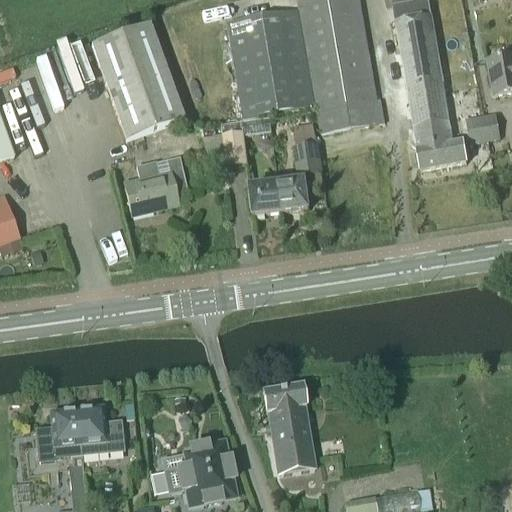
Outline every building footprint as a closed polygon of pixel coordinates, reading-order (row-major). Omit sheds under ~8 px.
[(380,103),(376,104),(358,0),(329,0),(297,5),(299,14),(227,26),(243,122),(316,109),(320,137),(384,126),(380,103)] [(426,0),(416,0),(391,4),(394,22),(429,16),(426,0)] [(429,16),(394,22),(412,128),(447,122),(429,16)] [(149,27),(89,49),(124,145),(184,123),(149,27)] [(511,96),(511,59),(488,63),(494,100),(511,96)] [(494,118),(482,120),(487,144),(498,142),(494,118)] [(270,121),(272,132),(284,131),(282,120),(270,121)] [(482,120),(466,123),(470,146),(487,144),(482,120)] [(270,121),(222,127),(224,138),(241,136),(242,139),(272,135),(272,132),(270,121)] [(413,135),(409,140),(410,147),(416,151),(419,174),(467,166),(463,143),(451,145),(447,122),(412,128),(413,135)] [(0,126),(0,166),(13,161),(0,126)] [(241,136),(224,138),(227,169),(245,167),(242,139),(241,136)] [(318,147),(291,151),(296,181),(322,177),(318,147)] [(130,221),(177,210),(174,197),(186,194),(178,160),(166,163),(168,173),(157,176),(155,164),(135,169),(138,183),(122,186),(130,221)] [(281,216),(308,213),(305,184),(277,188),(281,216)] [(249,191),(253,220),(281,216),(277,188),(249,191)] [(0,201),(0,249),(18,242),(6,211),(7,211),(3,201),(0,201)] [(39,255),(31,258),(34,269),(42,267),(39,255)] [(265,416),(267,416),(277,478),(312,473),(302,410),(304,410),(301,388),(261,394),(265,416)] [(78,413),(75,414),(79,450),(80,460),(96,458),(120,455),(122,455),(119,425),(103,427),(101,411),(92,412),(89,409),(81,410),(78,413)] [(50,433),(35,434),(38,467),(55,465),(55,462),(71,460),(71,467),(67,468),(71,511),(85,511),(80,466),(79,460),(80,460),(79,450),(75,414),(73,414),(70,412),(64,412),(61,415),(49,417),(50,433)] [(176,473),(164,475),(168,497),(180,495),(184,494),(188,511),(218,505),(218,507),(220,506),(219,499),(233,496),(231,484),(233,483),(228,458),(226,459),(222,441),(188,448),(189,453),(182,455),(184,466),(175,468),(176,473)] [(418,511),(416,494),(343,506),(343,511),(418,511)]
